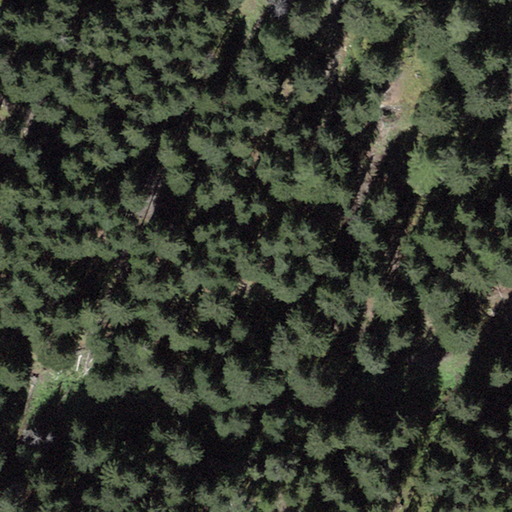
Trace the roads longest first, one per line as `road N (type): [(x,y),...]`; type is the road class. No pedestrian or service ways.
road 1 (track): [(0,12),(64,24),(129,108),(218,266),(290,354),(404,433),(445,415),(279,42),(284,0)]
road 2 (track): [(67,511),(65,393),(0,236)]
